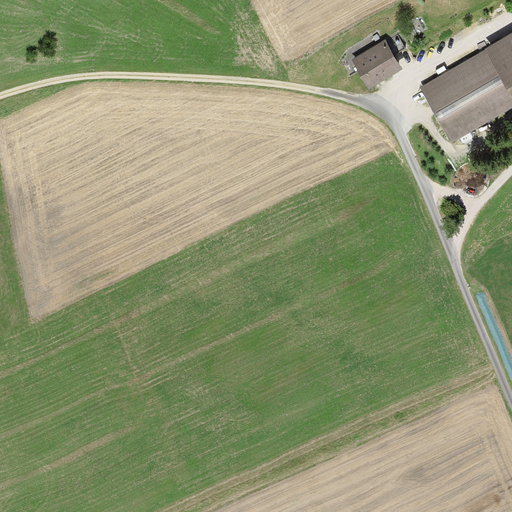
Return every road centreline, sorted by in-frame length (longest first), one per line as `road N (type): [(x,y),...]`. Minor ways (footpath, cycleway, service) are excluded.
road 1 (track): [(511,407),(393,123),(377,109),(316,91)]
road 2 (track): [(0,95),(124,76),(316,91)]
